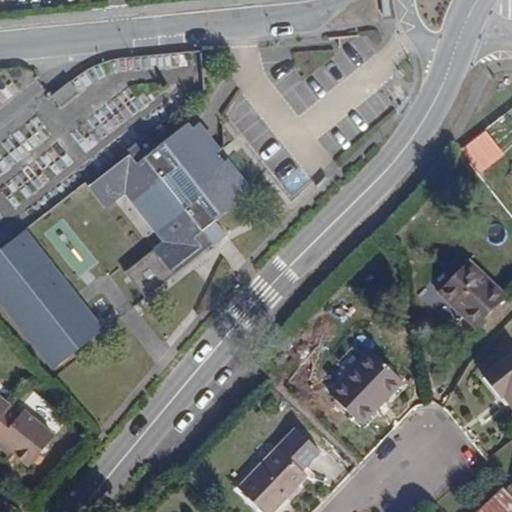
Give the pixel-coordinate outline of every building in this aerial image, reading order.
[(79,93),(70,83),(52,97),(61,107),(79,93)] [(156,148),(146,135),(84,183),(104,209),(121,195),(129,204),(151,187),(174,217),(154,233),(160,242),(152,250),(172,276),(213,244),(202,232),(209,227),(240,202),(235,196),(245,188),(219,154),(196,125),(190,129),(185,125),(156,148)] [(299,168),(283,182),(293,194),(310,180),(299,168)] [(107,326),(27,228),(0,250),(0,303),(55,370),(107,326)] [(506,297),(470,262),(441,291),(478,327),(506,297)] [(401,381),(372,352),(332,394),(361,423),(401,381)] [(511,352),(484,374),(501,396),(504,395),(511,404),(511,352)] [(0,441),(12,451),(30,466),(54,436),(23,411),(20,414),(0,398),(0,441)] [(321,452),(297,429),(241,488),(266,511),(274,511),(309,476),(303,471),(321,452)] [(0,445),(10,454),(12,451),(0,441),(0,445)] [(511,511),(511,495),(505,488),(504,487),(478,511),(511,511)]
